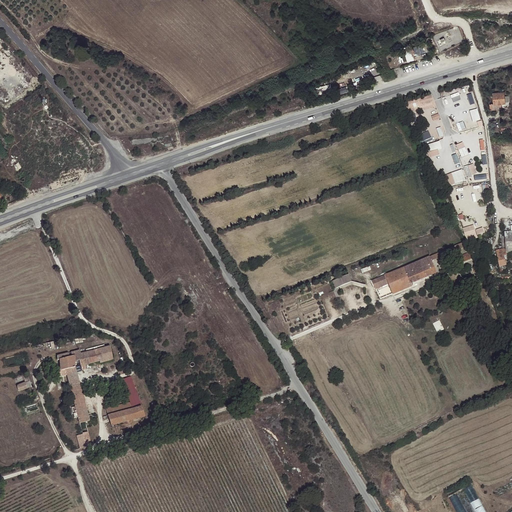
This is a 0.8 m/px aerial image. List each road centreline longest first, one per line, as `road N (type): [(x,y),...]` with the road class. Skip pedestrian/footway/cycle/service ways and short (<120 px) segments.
road 1 (unclassified): [(377,511),(161,167)]
road 2 (track): [(299,384),(69,457)]
road 3 (secondary): [(471,68),(269,127)]
road 4 (tertiary): [(0,19),(110,149)]
road 5 (unclassified): [(511,211),(496,202),(487,118),(471,68)]
road 6 (secondary): [(0,224),(128,180)]
road 7 (track): [(0,479),(69,457),(89,511)]
road 8 (secondary): [(120,175),(0,217)]
